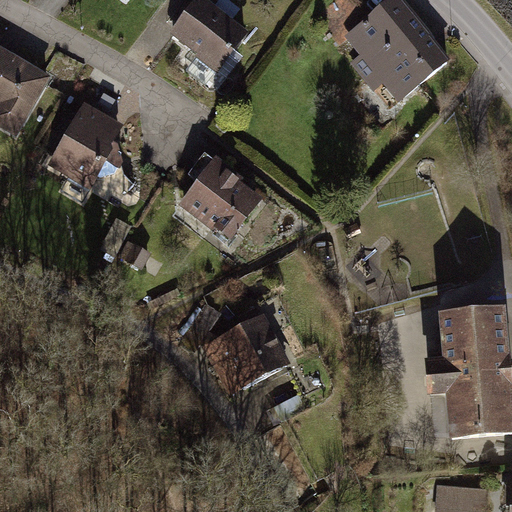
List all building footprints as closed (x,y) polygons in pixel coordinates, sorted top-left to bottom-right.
[(208,0),(191,0),(168,25),(209,62),(240,29),(208,0)] [(400,3),(354,39),(400,99),(447,63),(400,3)] [(0,48),(0,123),(12,132),(47,82),(0,48)] [(77,95),(45,150),(83,172),(115,118),(77,95)] [(210,156),(174,202),(225,241),(260,194),(210,156)] [(288,364),(264,309),(211,332),(235,387),(288,364)] [(450,409),(453,445),(511,440),(511,387),(506,314),(444,319),(448,372),(430,373),(433,410),(450,409)] [(440,488),(437,511),(490,511),(492,493),(440,488)]
